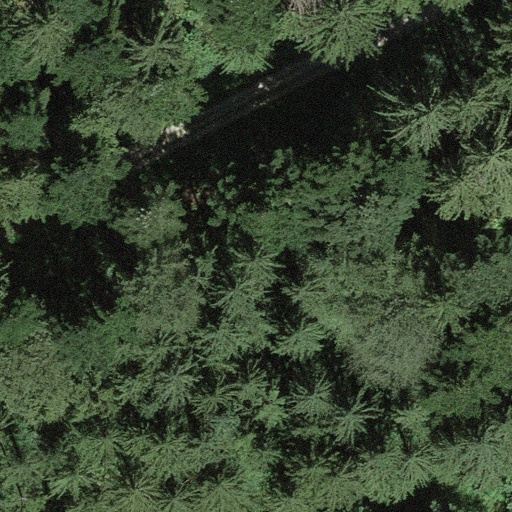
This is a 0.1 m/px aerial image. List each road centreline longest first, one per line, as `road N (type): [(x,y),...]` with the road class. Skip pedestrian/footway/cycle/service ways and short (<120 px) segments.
road 1 (track): [(440,0),(0,224)]
road 2 (track): [(511,432),(277,511)]
